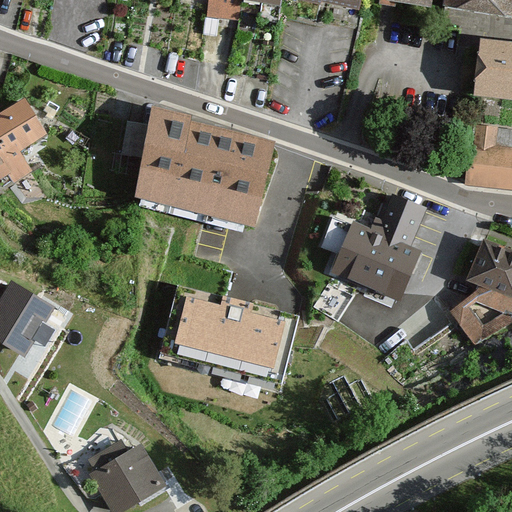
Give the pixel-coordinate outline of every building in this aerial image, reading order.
[(321,0),(321,2),(359,10),(361,0),(321,0)] [(511,0),(442,0),(443,0),(443,6),(511,19),(511,0)] [(511,47),(483,46),(479,102),(511,104),(511,47)] [(46,133),(25,100),(0,115),(0,178),(9,173),(15,182),(31,172),(18,150),(46,133)] [(258,222),(273,146),(151,114),(138,191),(258,222)] [(511,194),(511,151),(499,150),(500,128),(472,126),(468,192),(511,194)] [(417,251),(432,217),(395,202),(379,238),(357,228),(336,276),(407,307),(429,256),(417,251)] [(511,251),(486,241),(468,285),(511,302),(511,251)] [(52,309),(11,284),(0,303),(0,340),(24,355),(52,309)] [(285,321),(186,296),(174,344),(273,369),(285,321)] [(32,402),(27,405),(31,411),(36,408),(32,402)] [(121,511),(167,485),(141,442),(128,450),(122,440),(88,460),(95,470),(90,473),(113,511),(121,511)]
